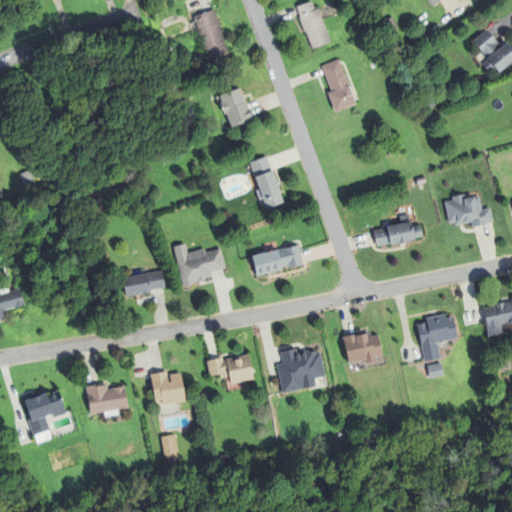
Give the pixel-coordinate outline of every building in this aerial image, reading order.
[(330,43),(312,49),(306,33),(304,34),(299,18),(300,18),(296,8),(311,2),(315,11),(318,10),(330,43)] [(222,39),(228,56),(209,62),(193,18),(213,11),(214,11),(224,38),(222,39)] [(501,48),(506,44),(511,51),(511,62),(498,74),(494,69),(488,74),(482,65),(487,61),(486,60),(472,42),(487,30),(501,48)] [(356,106),(335,114),(327,94),(331,93),(321,67),(338,60),(356,106)] [(244,122),(245,124),(231,129),(219,96),(233,91),(239,89),(244,104),(245,103),(248,110),(251,119),(244,122)] [(266,211),(250,164),(267,158),(283,205),(266,211)] [(486,224),(486,225),(472,228),(471,223),(455,227),(455,224),(449,225),(445,203),(453,202),(452,198),(464,195),(465,200),(479,197),(481,211),(490,209),(493,223),(486,224)] [(376,248),(373,232),(386,229),(386,228),(410,223),(411,227),(420,226),(423,238),(414,240),(414,241),(389,246),(389,245),(376,248)] [(211,277),(204,279),(205,282),(197,284),(196,281),(194,282),(195,286),(183,289),(173,248),(185,245),(187,254),(204,250),(205,253),(220,250),(225,270),(210,273),(211,277)] [(251,258),(277,251),(278,256),(284,255),(282,250),(298,246),(303,266),(287,270),(287,267),(281,268),(281,271),(256,277),(251,258)] [(120,280),(146,275),(146,274),(162,272),(164,289),(149,291),(149,294),(124,298),(120,280)] [(0,296),(19,290),(24,305),(24,307),(14,310),(13,309),(5,311),(6,315),(3,316),(4,320),(0,321),(0,296)] [(487,329),(483,309),(495,307),(495,305),(505,303),(505,304),(511,303),(511,300),(511,299),(511,323),(501,326),(503,335),(495,336),(489,338),(487,329)] [(427,325),(425,319),(445,315),(446,319),(447,319),(447,318),(452,317),(452,318),(453,318),(457,340),(437,344),(440,360),(424,363),(417,327),(417,326),(425,324),(426,326),(427,325)] [(375,360),(376,363),(364,365),(364,362),(348,366),(343,344),(341,338),(357,335),(357,337),(370,334),(371,338),(378,336),(382,358),(375,360)] [(297,355),(316,351),(316,355),(320,354),(325,378),(314,380),(315,387),(282,394),(276,367),(283,365),(280,353),(296,349),(297,355)] [(248,356),(253,381),(230,386),(228,374),(211,378),(210,376),(208,376),(206,362),(222,359),(223,362),(226,362),(225,360),(248,356)] [(441,364),(444,377),(429,380),(426,367),(441,364)] [(167,376),(180,374),(185,403),(162,406),(161,402),(154,403),(150,376),(167,373),(167,376)] [(106,386),(107,391),(124,388),(127,410),(90,416),(86,394),(85,388),(94,386),(95,388),(106,386)] [(52,416),(45,418),(50,431),(48,432),(51,440),(36,445),(34,437),(33,437),(27,421),(29,421),(23,403),(24,402),(23,398),(44,391),(46,396),(58,392),(66,414),(53,419),(52,416)] [(164,471),(177,469),(174,435),(160,436),(164,471)]
